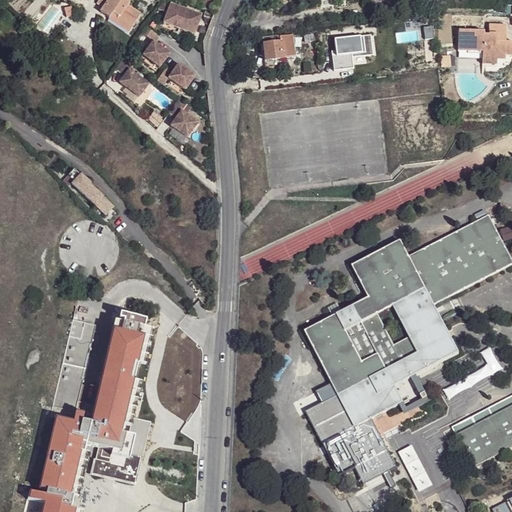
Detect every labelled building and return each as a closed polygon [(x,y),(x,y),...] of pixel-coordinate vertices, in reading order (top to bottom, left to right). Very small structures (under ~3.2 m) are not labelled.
[(112,14),(131,29),(140,17),(127,7),(129,4),(124,0),(99,0),(97,4),(103,9),(99,14),(108,21),(112,14)] [(168,12),(164,23),(196,35),(203,16),(163,2),(158,9),(168,12)] [(127,34),(131,29),(112,14),(108,21),(127,34)] [(481,35),(481,32),(456,31),(456,52),(482,52),(481,61),(495,61),(503,61),(504,57),(511,57),(511,49),(511,43),(504,43),(505,24),(487,24),(487,32),(487,35),(481,35)] [(157,37),(146,29),(141,35),(152,42),(153,43),(157,37)] [(429,38),(428,30),(419,31),(421,40),(429,38)] [(293,39),(280,40),(280,43),(282,44),(283,61),(294,60),(293,39)] [(280,40),(265,41),(263,41),(265,62),(266,62),(266,69),(283,68),(282,62),(283,61),(282,44),(280,43),(280,40)] [(153,43),(152,42),(143,55),(159,67),(168,54),(153,43)] [(441,57),(441,69),(450,68),(450,57),(441,57)] [(134,64),(125,58),(116,70),(124,76),(119,83),(138,97),(148,84),(130,70),(134,64)] [(173,71),(169,77),(185,88),(194,75),(178,64),(173,71)] [(157,80),(163,84),(169,77),(173,71),(167,67),(157,80)] [(187,101),(179,96),(168,112),(176,117),(170,126),(186,137),(197,120),(181,110),(187,101)] [(75,170),(69,176),(75,181),(72,184),(106,216),(115,207),(95,188),(96,187),(82,174),(81,176),(75,170)] [(409,257),(434,305),(511,265),(511,259),(489,215),(466,227),(462,229),(409,257)] [(459,353),(434,305),(409,257),(400,241),(352,266),(369,298),(337,314),(346,332),(347,331),(362,323),(378,315),(394,307),(409,338),(418,354),(387,370),(371,379),(379,395),(396,387),(411,378),(459,353)] [(346,332),(337,314),(305,332),(338,395),(355,428),(372,419),(404,403),(396,387),(379,395),(371,379),(387,370),(379,354),(378,355),(363,363),(347,331),(346,332)] [(379,354),(387,370),(418,354),(409,338),(395,345),(378,315),(362,323),(378,355),(379,354)] [(54,405),(76,410),(77,406),(78,402),(96,324),(74,319),(54,405)] [(93,405),(92,409),(89,421),(82,419),(83,412),(76,410),(74,420),(55,417),(38,488),(46,489),(45,494),(44,498),(43,502),(40,511),(74,511),(75,510),(70,508),(73,496),(83,452),(85,444),(99,447),(111,449),(110,455),(114,456),(120,433),(122,423),(133,380),(137,362),(145,327),(143,327),(127,323),(114,320),(93,405)] [(363,363),(378,355),(362,323),(347,331),(363,363)] [(153,329),(145,327),(137,362),(145,364),(153,329)] [(457,389),(464,401),(487,389),(480,376),(457,389)] [(420,394),(411,378),(396,387),(404,403),(420,394)] [(141,382),(133,380),(122,423),(131,426),(133,417),(141,382)] [(355,428),(338,395),(306,412),(340,477),(355,468),(364,484),(397,468),(372,419),(355,428)] [(511,395),(452,428),(474,468),(511,448),(511,395)] [(74,420),(76,410),(54,405),(51,416),(55,417),(74,420)] [(89,421),(92,409),(77,406),(76,410),(83,412),(82,419),(89,421)] [(131,426),(122,423),(120,433),(133,436),(128,459),(114,456),(110,455),(111,449),(99,447),(93,470),(134,479),(148,420),(133,417),(131,426)] [(133,436),(120,433),(114,456),(128,459),(133,436)] [(411,447),(399,453),(420,492),(431,485),(411,447)] [(87,453),(83,452),(73,496),(77,497),(87,453)] [(511,511),(511,494),(493,504),(496,511),(511,511)]
